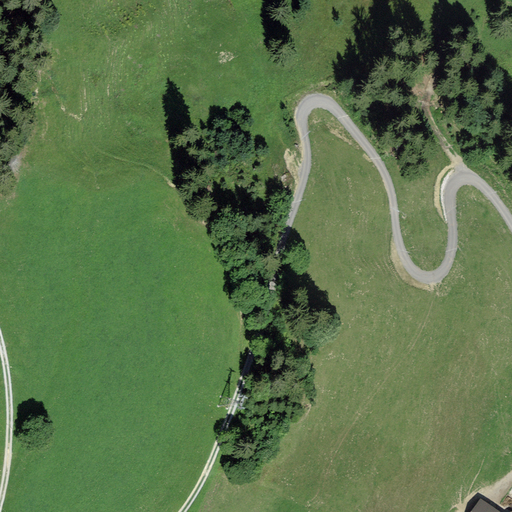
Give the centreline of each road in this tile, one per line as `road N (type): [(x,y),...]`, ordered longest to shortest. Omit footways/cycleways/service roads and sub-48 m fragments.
road 1 (track): [(180,511),(208,468),(268,300),(304,170),(302,106),(329,104),(373,154),(409,257),(440,253),(462,192),(471,188),(511,228)]
road 2 (track): [(0,346),(9,412),(0,494)]
